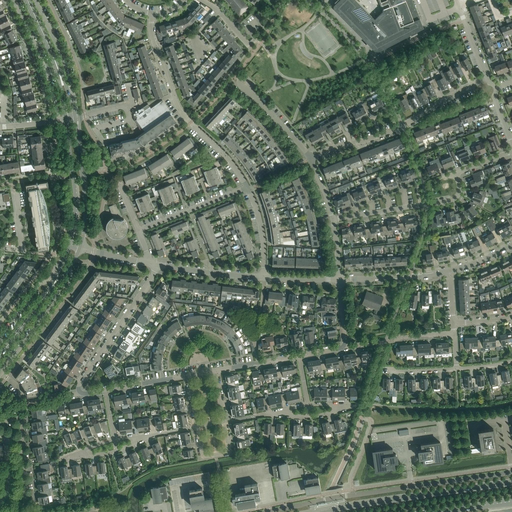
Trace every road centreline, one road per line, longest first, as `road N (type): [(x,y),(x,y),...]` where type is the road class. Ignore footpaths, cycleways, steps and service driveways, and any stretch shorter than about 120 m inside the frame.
road 1 (residential): [(268,511),(511,472)]
road 2 (residential): [(247,189),(177,106),(151,14)]
road 3 (secondary): [(511,482),(315,511)]
road 4 (residential): [(310,157),(402,125),(487,79)]
road 5 (residential): [(187,375),(202,453),(215,454),(229,448),(214,370)]
road 6 (residential): [(333,219),(454,199),(456,173)]
road 7 (residential): [(81,392),(153,273),(151,264)]
road 8 (secondary): [(79,247),(84,197),(76,116)]
road 9 (residential): [(1,373),(71,280),(69,268)]
road 10 (residential): [(13,0),(59,120)]
road 11 (secondary): [(65,119),(76,208),(68,244)]
